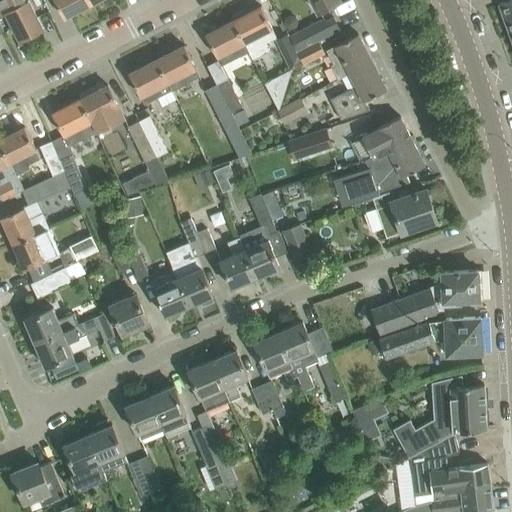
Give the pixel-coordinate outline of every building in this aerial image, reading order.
[(0,0),(0,15),(5,12),(20,40),(25,37),(27,41),(39,35),(37,31),(42,28),(27,0),(0,0)] [(91,3),(89,0),(54,0),(64,17),(91,3)] [(310,0),(317,12),(340,0),(310,0)] [(511,0),(507,0),(498,4),(509,33),(511,31),(511,0)] [(233,20),(244,42),(256,35),(261,44),(276,36),(260,6),(233,20)] [(297,51),(308,45),(318,40),(339,29),(333,17),(325,21),(324,18),(290,37),(297,51)] [(221,64),(236,56),(248,50),(244,42),(233,20),(205,34),(221,64)] [(350,72),(372,61),(357,33),(327,49),(335,65),(332,66),(338,78),(350,72)] [(276,41),(291,70),(297,51),(290,37),(288,35),(276,41)] [(318,40),(308,45),(297,51),(291,70),(324,53),(318,40)] [(156,59),(171,90),(199,75),(184,45),(156,59)] [(156,59),(129,74),(144,104),(171,90),(156,59)] [(356,85),(339,94),(331,98),(340,118),(369,110),(363,100),(386,89),(372,61),(350,72),(356,85)] [(228,78),(217,84),(231,112),(242,106),(228,78)] [(251,152),(231,112),(217,84),(216,83),(204,89),(239,158),(251,152)] [(107,85),(80,99),(91,121),(94,129),(108,122),(123,115),(107,85)] [(300,97),(278,109),(285,123),(308,112),(300,97)] [(94,129),(91,121),(80,99),(52,113),(67,142),(82,135),(94,129)] [(377,128),(362,136),(372,156),(388,150),(389,152),(413,141),(400,116),(377,127),(377,128)] [(168,180),(157,157),(148,140),(139,120),(127,126),(156,184),(168,180)] [(24,127),(0,138),(0,141),(16,175),(30,168),(28,164),(40,158),(24,127)] [(327,129),(289,142),(294,159),(332,146),(327,129)] [(158,135),(148,140),(157,157),(167,152),(158,135)] [(52,175),(64,169),(59,159),(51,140),(39,146),(39,147),(40,146),(52,175)] [(24,189),(16,175),(0,141),(0,181),(1,184),(0,184),(0,201),(22,190),(24,189)] [(369,170),(344,178),(352,200),(379,191),(409,181),(405,174),(424,164),(413,141),(389,152),(388,150),(372,156),(365,159),(368,167),(369,170)] [(72,153),(59,159),(64,169),(74,194),(88,188),(72,153)] [(1,216),(12,241),(12,242),(48,227),(38,203),(69,188),(72,195),(74,194),(64,169),(52,175),(24,189),(22,190),(28,204),(23,206),(23,207),(1,216)] [(382,227),(386,237),(436,220),(426,189),(392,200),(390,193),(373,199),(376,208),(366,211),(373,230),(382,227)] [(275,231),(271,221),(265,208),(259,194),(250,198),(265,235),(275,231)] [(141,196),(123,199),(127,216),(144,213),(141,196)] [(277,203),(265,208),(271,221),(283,216),(277,203)] [(195,257),(205,252),(197,232),(190,216),(179,221),(195,257)] [(284,229),(295,257),(309,252),(299,223),(284,229)] [(24,269),(59,253),(48,227),(12,242),(24,269)] [(216,248),(213,241),(207,228),(197,232),(205,252),(216,248)] [(226,241),(232,254),(219,259),(231,287),(255,277),(243,249),(238,237),(226,241)] [(94,238),(71,249),(76,260),(99,249),(94,238)] [(276,268),(279,267),(267,239),(243,249),(255,277),(267,272),(268,274),(270,275),(277,272),(277,270),(276,268)] [(119,271),(131,266),(127,257),(121,242),(109,247),(119,271)] [(127,257),(131,266),(138,281),(149,276),(138,252),(127,257)] [(72,281),(65,266),(30,283),(37,297),(72,281)] [(211,296),(213,295),(201,267),(187,273),(184,266),(174,270),(189,305),(200,300),(202,305),(213,301),(211,296)] [(461,300),(479,299),(477,269),(459,270),(461,300)] [(165,315),(189,305),(174,270),(150,281),(165,315)] [(371,309),(380,335),(458,308),(458,303),(461,303),(461,300),(459,270),(441,271),(441,281),(430,286),(430,287),(371,309)] [(110,305),(122,333),(148,322),(136,294),(110,305)] [(24,319),(35,342),(82,322),(82,321),(77,323),(73,313),(58,320),(52,306),(24,319)] [(446,354),(482,352),(480,316),(459,317),(458,308),(380,335),(381,337),(379,338),(386,358),(437,340),(445,340),(446,354)] [(105,313),(94,317),(104,340),(115,336),(105,313)] [(302,321),(278,331),(293,366),(298,377),(304,391),(315,386),(306,367),(319,361),(302,321)] [(87,333),(82,322),(35,342),(45,366),(73,354),(67,342),(87,333)] [(278,331),(269,335),(254,341),(269,376),(282,370),(287,382),(298,377),(293,366),(278,331)] [(375,338),(367,341),(371,354),(380,351),(375,338)] [(236,349),(212,359),(224,387),(230,402),(241,397),(235,382),(248,377),(236,349)] [(230,402),(224,387),(212,359),(188,369),(200,397),(207,412),(230,402)] [(334,402),(344,397),(329,360),(318,364),(334,402)] [(392,429),(409,459),(455,435),(454,432),(485,428),(483,384),(463,386),(461,374),(431,382),(433,415),(416,424),(413,418),(392,429)] [(262,384),(273,411),(276,418),(287,414),(272,380),(262,384)] [(263,415),(273,411),(262,384),(252,389),(263,415)] [(149,395),(164,430),(168,441),(179,436),(177,431),(190,426),(173,385),(149,395)] [(140,439),(164,430),(149,395),(125,405),(140,439)] [(383,397),(352,411),(364,440),(380,433),(374,418),(389,412),(383,397)] [(230,467),(208,415),(199,419),(202,426),(221,471),(230,467)] [(93,431),(87,434),(100,462),(103,470),(126,459),(112,424),(110,424),(107,419),(96,423),(99,429),(96,430),(93,431)] [(221,471),(202,426),(191,431),(210,476),(217,482),(224,479),(221,471)] [(65,443),(64,444),(72,463),(67,465),(78,491),(107,479),(102,470),(103,470),(100,462),(87,434),(77,438),(76,438),(76,436),(65,441),(65,442),(65,443)] [(461,489),(490,486),(487,463),(446,468),(444,456),(459,453),(455,435),(409,459),(413,494),(433,492),(434,500),(462,497),(461,489)] [(378,454),(371,457),(375,467),(385,469),(393,465),(390,457),(378,454)] [(137,459),(151,493),(161,487),(148,455),(137,459)] [(151,493),(137,459),(127,463),(142,498),(151,493)] [(38,462),(12,472),(24,502),(38,496),(42,505),(65,496),(50,461),(39,466),(38,462)] [(447,511),(463,510),(463,511),(468,511),(493,509),(490,486),(461,489),(462,497),(434,500),(410,507),(399,511),(447,511)]
